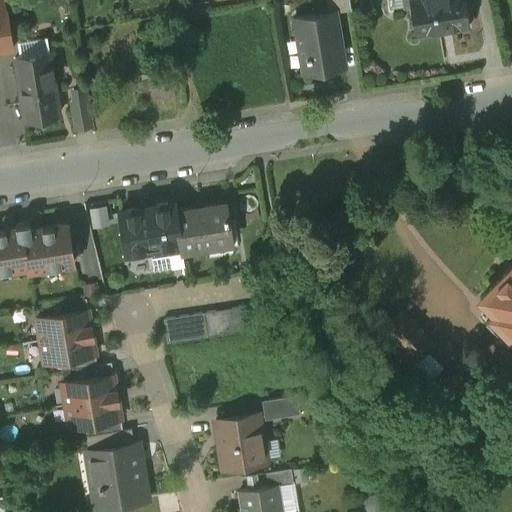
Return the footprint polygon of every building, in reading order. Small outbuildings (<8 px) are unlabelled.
[(0,0),(0,49),(14,47),(6,0),(0,0)] [(349,0),(326,0),(329,11),(337,10),(337,12),(351,9),(349,0)] [(465,0),(404,0),(405,5),(412,4),(417,34),(418,34),(418,32),(451,27),(451,29),(470,25),(465,0)] [(329,11),(295,17),(304,72),(346,65),(337,12),(337,10),(329,11)] [(47,36),(20,41),(22,56),(16,57),(20,78),(19,79),(26,118),(60,113),(54,73),(53,73),(47,36)] [(173,75),(142,80),(145,100),(177,95),(173,75)] [(71,85),(78,126),(98,123),(90,81),(71,85)] [(227,200),(176,209),(182,243),(183,250),(212,245),(211,242),(233,238),(227,200)] [(175,201),(121,210),(128,252),(153,248),(181,243),(182,243),(176,209),(175,201)] [(111,222),(110,204),(95,205),(96,223),(111,222)] [(30,221),(17,223),(17,226),(0,229),(0,269),(29,265),(30,269),(74,262),(68,222),(32,228),(30,221)] [(181,243),(153,248),(156,264),(184,259),(181,243)] [(511,264),(481,295),(495,310),(486,320),(508,342),(509,340),(511,343),(511,264)] [(87,297),(51,303),(53,314),(89,308),(87,297)] [(231,307),(205,311),(209,335),(235,331),(231,307)] [(53,314),(38,317),(41,339),(92,330),(89,308),(53,314)] [(205,311),(164,318),(168,341),(209,335),(205,311)] [(431,346),(397,313),(385,326),(396,337),(391,342),(412,365),(431,346)] [(92,330),(41,339),(45,360),(60,358),(96,352),(92,330)] [(96,352),(60,358),(62,370),(77,367),(98,363),(96,352)] [(98,363),(77,367),(79,379),(114,373),(112,361),(98,363)] [(79,379),(63,381),(67,403),(118,395),(114,373),(79,379)] [(298,393),(263,399),(266,418),(301,412),(298,393)] [(118,395),(67,403),(70,425),(86,422),(121,416),(118,395)] [(259,412),(216,419),(224,467),(266,460),(259,412)] [(121,416),(86,422),(88,434),(123,428),(121,416)] [(88,434),(86,435),(89,450),(127,444),(125,428),(123,428),(88,434)] [(127,444),(89,450),(98,506),(147,498),(141,462),(137,463),(136,455),(140,454),(138,442),(127,444)] [(292,467),(266,471),(269,485),(279,483),(279,484),(294,482),(292,467)] [(269,485),(240,490),(243,511),(283,511),(283,510),(279,484),(279,483),(269,485)]
